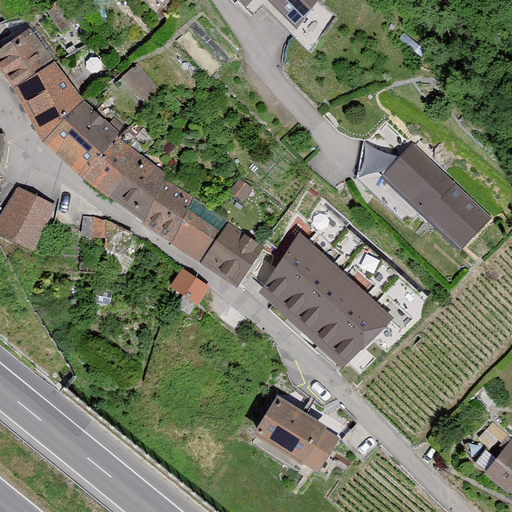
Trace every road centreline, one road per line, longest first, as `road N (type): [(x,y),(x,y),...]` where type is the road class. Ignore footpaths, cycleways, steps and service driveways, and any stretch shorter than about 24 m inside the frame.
road 1 (residential): [(460,511),(295,344),(48,164),(0,107)]
road 2 (motorway): [(156,511),(0,385)]
